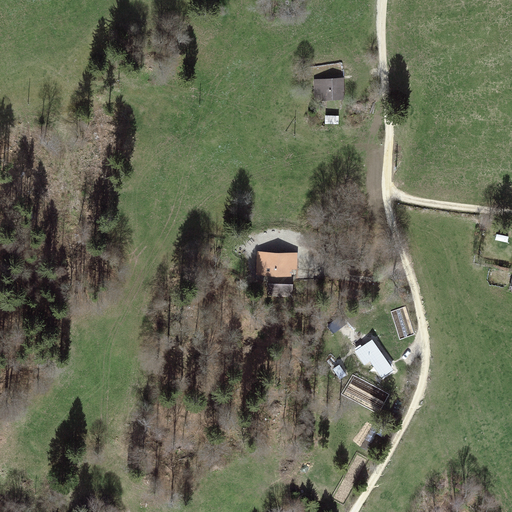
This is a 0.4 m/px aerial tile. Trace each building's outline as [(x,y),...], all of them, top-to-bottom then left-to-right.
[(316,100),(342,98),(340,80),(322,81),(322,86),(315,87),(316,100)] [(325,115),(325,124),(337,125),(338,116),(325,115)] [(257,254),(257,272),(291,272),(291,268),(296,268),(296,255),(290,255),(290,254),(257,254)] [(270,284),(270,294),(290,294),(291,285),(270,284)] [(371,340),(358,352),(365,362),(372,357),(383,373),(390,368),(371,340)] [(339,365),(333,369),(339,378),(345,374),(339,365)]
